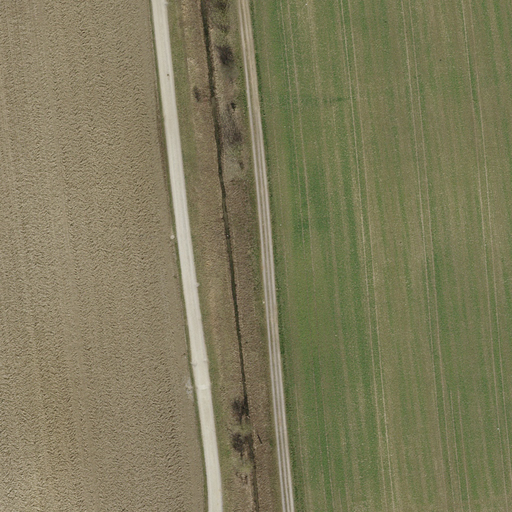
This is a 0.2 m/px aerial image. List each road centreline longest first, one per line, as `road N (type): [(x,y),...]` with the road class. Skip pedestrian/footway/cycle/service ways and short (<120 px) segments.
road 1 (track): [(160,0),(219,511)]
road 2 (track): [(292,511),(237,0)]
